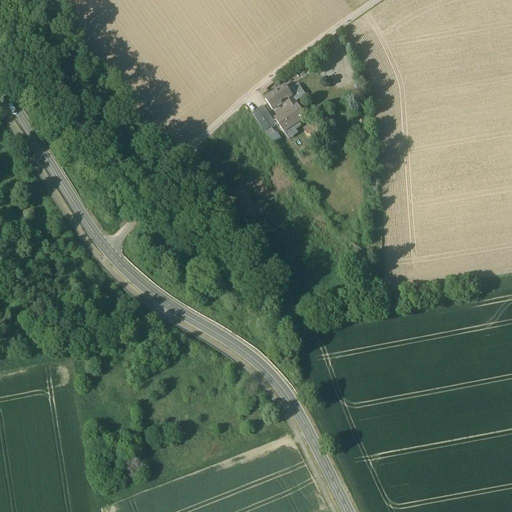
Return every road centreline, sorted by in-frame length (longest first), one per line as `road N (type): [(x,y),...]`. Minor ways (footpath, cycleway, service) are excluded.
road 1 (residential): [(377,0),(239,104),(176,165),(108,254)]
road 2 (secondary): [(346,511),(279,386),(108,254)]
road 3 (secondary): [(108,254),(0,87)]
